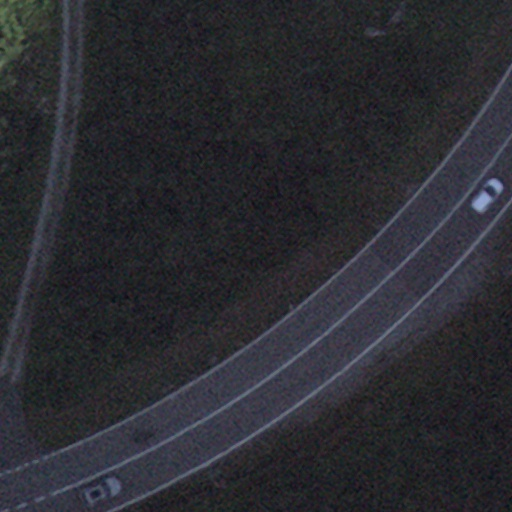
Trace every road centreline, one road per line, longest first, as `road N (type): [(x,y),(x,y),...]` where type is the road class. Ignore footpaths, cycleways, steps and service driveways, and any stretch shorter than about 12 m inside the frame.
road 1 (primary): [(511,136),(386,282),(299,359),(188,432),(18,511)]
road 2 (track): [(70,0),(68,150),(0,432)]
